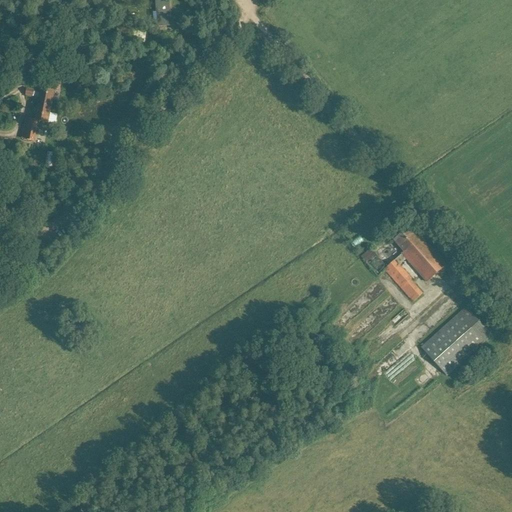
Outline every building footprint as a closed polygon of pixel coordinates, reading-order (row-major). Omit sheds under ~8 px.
[(155,0),(156,12),(157,25),(171,24),(169,0),(155,0)] [(42,85),(38,104),(51,106),(55,88),(60,89),(61,82),(52,80),(51,87),(42,85)] [(27,88),(26,95),(33,97),(34,92),(35,89),(27,88)] [(38,104),(35,120),(26,118),(21,139),(34,141),(38,121),(48,123),(51,106),(38,104)] [(409,227),(395,240),(404,251),(402,253),(407,259),(427,242),(421,236),(419,238),(409,227)] [(427,242),(407,259),(427,282),(446,265),(427,242)] [(360,257),(366,263),(375,255),(369,249),(360,257)] [(407,259),(402,253),(384,269),(401,288),(413,279),(400,265),(407,259)] [(421,348),(447,376),(491,336),(466,307),(421,348)]
